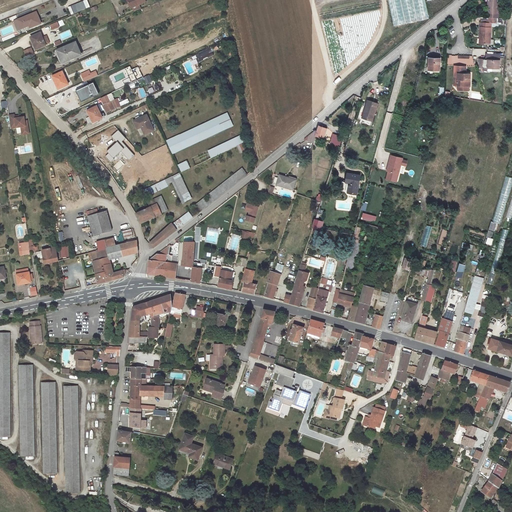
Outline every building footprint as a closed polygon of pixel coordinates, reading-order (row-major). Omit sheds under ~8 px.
[(86,0),(79,0),(66,5),(70,13),(89,5),(86,0)] [(498,20),(499,0),(488,0),(487,19),(498,20)] [(37,10),(18,18),(22,27),(30,24),(31,27),(42,22),(37,10)] [(498,20),(487,19),(487,25),(479,25),(478,38),(480,38),(479,46),(489,47),(491,25),(497,26),(498,20)] [(62,20),(50,24),(51,29),(64,25),(62,20)] [(40,30),(31,34),(36,45),(45,42),(40,30)] [(78,40),(57,49),(59,54),(61,53),(63,58),(65,57),(66,60),(83,52),(78,40)] [(31,47),(23,50),(27,58),(35,54),(31,47)] [(210,47),(200,52),(202,56),(209,52),(208,50),(211,48),(210,47)] [(94,67),(101,64),(97,54),(81,61),(84,67),(93,64),(94,67)] [(473,65),(473,55),(456,55),(456,62),(469,62),(469,65),(473,65)] [(485,63),(479,62),(478,68),(485,68),(485,71),(498,72),(498,59),(485,58),(485,63)] [(438,62),(426,61),(425,73),(437,74),(438,62)] [(452,86),(456,87),(467,88),(469,88),(470,75),(465,75),(466,68),(453,67),(452,86)] [(98,75),(96,70),(90,72),(89,69),(80,73),(84,82),(98,75)] [(61,72),(52,76),(57,89),(66,85),(61,72)] [(147,84),(152,81),(148,75),(143,78),(147,84)] [(86,85),(75,90),(80,99),(91,94),(86,85)] [(103,95),(98,98),(101,105),(100,105),(103,112),(117,106),(114,100),(109,103),(108,101),(106,102),(103,95)] [(368,100),(364,112),(366,112),(364,118),(373,120),(378,102),(368,100)] [(93,106),(85,110),(89,120),(98,116),(93,106)] [(228,113),(166,138),(171,152),(234,127),(228,113)] [(8,115),(10,128),(20,127),(21,132),(28,131),(26,120),(24,121),(23,117),(18,117),(14,118),(14,116),(14,114),(8,115)] [(146,115),(133,121),(137,129),(140,128),(144,135),(154,131),(146,115)] [(325,128),(318,126),(317,130),(315,136),(322,138),(325,128)] [(314,130),(304,138),(313,141),(315,136),(317,130),(314,130)] [(329,142),(339,146),(343,137),(333,133),(329,142)] [(238,137),(207,149),(210,157),(237,147),(239,152),(243,150),(238,137)] [(388,171),(386,178),(396,181),(402,158),(390,155),(389,161),(390,162),(388,171)] [(178,163),(180,171),(190,168),(187,160),(178,163)] [(242,168),(195,203),(201,210),(248,176),(242,168)] [(181,173),(148,186),(151,193),(174,184),(181,203),(191,199),(181,173)] [(296,178),(279,173),(276,185),(292,190),(296,178)] [(361,176),(348,173),(346,182),(349,183),(348,193),(357,194),(361,176)] [(135,213),(140,223),(161,214),(156,204),(135,213)] [(258,209),(247,206),(245,213),(249,214),(248,218),(247,218),(246,222),(253,224),(258,209)] [(103,212),(91,215),(96,234),(108,231),(103,212)] [(363,213),(361,219),(375,222),(377,216),(363,213)] [(322,222),(315,219),(313,227),(320,228),(322,222)] [(169,221),(144,237),(153,248),(176,230),(169,221)] [(426,225),(419,245),(425,247),(432,227),(426,225)] [(489,230),(485,243),(492,245),(494,239),(492,238),(494,231),(489,230)] [(136,241),(90,253),(98,284),(124,277),(123,276),(125,274),(123,271),(113,274),(110,262),(115,260),(115,258),(128,255),(130,262),(133,266),(139,259),(136,241)] [(181,265),(176,264),(175,279),(190,282),(192,263),(193,243),(183,243),(182,259),(181,259),(181,265)] [(61,258),(69,257),(69,245),(60,245),(61,258)] [(166,256),(168,246),(159,252),(159,255),(156,255),(150,260),(150,261),(149,262),(147,274),(175,279),(176,264),(171,264),(172,256),(166,256)] [(55,248),(42,250),(44,264),(50,263),(50,265),(53,264),(52,262),(58,261),(55,248)] [(491,254),(482,252),(475,277),(483,279),(491,254)] [(238,259),(237,266),(246,267),(248,260),(238,259)] [(402,267),(411,269),(413,261),(405,259),(402,267)] [(204,265),(192,263),(190,282),(199,283),(201,269),(204,269),(204,265)] [(275,270),(281,273),(284,265),(278,263),(275,270)] [(222,266),(214,265),(213,277),(219,278),(221,271),(222,266)] [(244,283),(242,292),(249,293),(254,294),(257,285),(252,284),(255,269),(247,267),(243,283),(244,283)] [(290,304),(299,306),(304,287),(302,286),(303,280),(306,279),(308,273),(304,273),(305,268),(301,267),(292,297),(290,304)] [(426,283),(430,284),(434,269),(431,269),(430,276),(428,275),(426,283)] [(221,271),(219,278),(217,287),(232,290),(233,281),(232,281),(233,275),(229,274),(229,272),(221,271)] [(18,283),(29,281),(27,272),(16,274),(18,283)] [(281,276),(271,273),(268,283),(269,284),(265,297),(274,300),(281,276)] [(465,296),(469,282),(455,277),(451,292),(465,296)] [(324,278),(322,278),(319,289),(320,289),(314,310),(323,313),(329,292),(327,291),(328,285),(325,284),(325,282),(323,281),(324,278)] [(482,284),(473,281),(473,283),(469,297),(464,312),(473,315),(482,284)] [(469,297),(473,283),(469,282),(465,296),(469,297)] [(430,284),(426,283),(421,300),(425,301),(426,301),(429,289),(430,284)] [(31,296),(37,295),(35,286),(29,288),(31,296)] [(364,286),(359,308),(368,310),(374,288),(364,286)] [(314,288),(311,298),(316,299),(318,293),(319,289),(314,288)] [(429,289),(426,301),(431,303),(434,291),(429,289)] [(387,301),(389,294),(383,292),(381,300),(387,301)] [(185,295),(175,294),(172,308),(171,308),(170,313),(174,314),(181,315),(185,295)] [(353,297),(341,294),(338,303),(351,307),(353,297)] [(170,295),(150,302),(153,313),(153,330),(149,329),(148,339),(149,339),(164,339),(166,331),(157,330),(158,319),(156,318),(156,317),(164,314),(163,310),(171,308),(171,302),(170,295)] [(408,297),(407,301),(406,305),(405,311),(403,319),(412,322),(417,304),(418,300),(414,299),(414,297),(411,296),(410,298),(408,297)] [(313,310),(316,299),(311,298),(308,308),(313,310)] [(407,301),(403,300),(398,318),(403,319),(405,311),(406,305),(407,301)] [(487,307),(488,303),(482,301),(478,316),(482,317),(484,318),(486,310),(487,307)] [(150,302),(132,308),(131,321),(138,322),(142,317),(153,313),(150,302)] [(358,308),(357,308),(352,307),(349,320),(355,322),(358,308)] [(359,308),(358,308),(355,322),(364,324),(368,310),(359,308)] [(275,312),(264,310),(250,356),(260,359),(261,355),(259,355),(264,341),(263,341),(269,324),(272,325),(275,312)] [(193,311),(191,317),(202,319),(203,313),(193,311)] [(226,316),(217,314),(214,325),(215,326),(214,330),(220,331),(221,327),(224,328),(226,316)] [(380,329),(383,317),(376,315),(373,327),(380,329)] [(444,348),(453,322),(444,318),(439,331),(440,331),(435,345),(444,348)] [(311,319),(310,320),(307,333),(321,337),(322,332),(322,330),(324,331),(325,328),(324,328),(323,328),(324,323),(311,319)] [(39,321),(30,322),(30,327),(30,336),(32,336),(32,343),(42,343),(40,326),(39,321)] [(139,327),(138,322),(131,321),(130,333),(129,346),(134,346),(134,343),(134,340),(139,340),(139,327)] [(462,321),(460,325),(460,326),(458,332),(468,335),(470,329),(467,328),(469,323),(462,321)] [(434,344),(437,332),(426,329),(426,327),(424,326),(425,323),(420,322),(415,338),(434,344)] [(303,328),(294,325),(289,340),(298,343),(303,328)] [(343,330),(334,327),(332,334),(341,337),(343,330)] [(0,433),(8,433),(6,331),(0,331),(0,433)] [(355,332),(355,333),(352,346),(349,345),(345,360),(353,363),(360,345),(362,336),(363,334),(355,332)] [(457,338),(458,338),(459,339),(454,351),(463,354),(470,336),(468,335),(458,332),(457,338)] [(374,339),(362,336),(360,345),(371,349),(374,339)] [(511,345),(496,340),(493,350),(511,356),(511,345)] [(387,343),(382,341),(379,351),(384,353),(387,343)] [(384,353),(379,351),(378,354),(377,359),(378,359),(388,362),(390,356),(393,357),(396,346),(387,343),(384,353)] [(214,345),(214,356),(210,356),(211,361),(210,366),(216,366),(216,370),(220,370),(220,362),(219,362),(219,360),(223,360),(223,356),(224,356),(224,345),(219,345),(214,345)] [(74,352),(74,357),(76,359),(77,359),(78,361),(78,365),(79,365),(79,369),(89,369),(89,365),(88,365),(88,361),(88,360),(89,354),(92,354),(92,349),(83,349),(83,351),(76,351),(74,352)] [(378,354),(379,351),(371,349),(369,357),(374,358),(375,353),(378,354)] [(403,353),(399,370),(408,373),(416,376),(418,368),(413,367),(412,368),(407,367),(410,355),(403,353)] [(430,356),(423,354),(418,368),(416,376),(415,377),(423,379),(430,356)] [(261,355),(260,359),(275,365),(277,361),(261,355)] [(388,362),(378,359),(377,362),(374,372),(369,371),(368,375),(384,380),(385,373),(388,362)] [(458,365),(445,361),(442,370),(450,373),(455,374),(458,365)] [(269,400),(265,412),(286,419),(291,407),(304,411),(311,393),(299,389),(292,387),(298,372),(276,364),(273,372),(279,374),(276,384),(284,386),(282,391),(276,389),(272,401),(269,400)] [(34,454),(31,365),(18,365),(21,455),(34,454)] [(117,376),(119,366),(105,365),(104,376),(117,376)] [(255,366),(252,375),(253,376),(251,383),(260,387),(266,370),(255,366)] [(150,368),(132,368),(129,368),(126,368),(125,372),(131,373),(131,379),(140,380),(145,380),(145,374),(150,374),(150,368)] [(399,370),(397,381),(404,383),(405,383),(408,373),(399,370)] [(450,373),(442,370),(440,377),(448,380),(450,373)] [(484,387),(489,375),(473,370),(470,380),(480,383),(475,397),(480,398),(481,394),(484,387)] [(267,371),(264,377),(270,379),(273,373),(267,371)] [(389,373),(385,373),(384,380),(368,375),(366,379),(383,383),(386,383),(389,373)] [(510,383),(489,375),(484,387),(481,394),(480,398),(476,407),(483,410),(488,398),(489,399),(494,388),(507,392),(510,383)] [(432,400),(438,379),(432,377),(425,391),(421,402),(426,404),(428,398),(432,400)] [(140,385),(140,380),(131,379),(130,404),(121,403),(120,406),(130,407),(140,408),(153,409),(153,407),(140,406),(140,396),(164,396),(164,387),(140,386),(140,385)] [(206,380),(204,387),(210,389),(209,392),(213,393),(212,397),(220,400),(224,391),(219,389),(221,385),(206,380)] [(43,474),(57,473),(54,381),(40,382),(43,474)] [(81,493),(77,386),(63,387),(67,494),(81,493)] [(393,388),(390,397),(396,399),(399,390),(393,388)] [(406,400),(413,402),(416,395),(409,393),(406,400)] [(330,405),(329,410),(332,411),(331,416),(340,417),(341,411),(339,411),(340,407),(342,407),(343,407),(344,399),(335,397),(333,406),(330,405)] [(376,407),(375,406),(372,414),(371,417),(369,417),(367,416),(364,423),(371,426),(372,423),(377,424),(381,426),(386,409),(385,409),(376,407)] [(140,408),(130,407),(129,426),(145,428),(146,420),(140,420),(140,408)] [(131,432),(117,430),(116,440),(129,442),(131,432)] [(197,460),(201,448),(191,444),(193,437),(185,433),(182,441),(185,442),(183,450),(190,453),(189,457),(197,460)] [(476,440),(465,436),(462,444),(472,447),(476,440)] [(477,465),(482,452),(473,449),(470,455),(474,457),(473,461),(475,462),(474,464),(477,465)] [(115,454),(113,474),(128,476),(130,458),(120,458),(120,455),(115,454)] [(232,458),(220,455),(217,463),(224,465),(223,466),(229,468),(232,458)] [(498,488),(506,469),(500,465),(495,477),(492,475),(489,481),(497,488),(498,488)] [(497,488),(489,481),(481,491),(490,498),(497,488)] [(374,486),(371,492),(382,497),(384,490),(374,486)] [(491,503),(500,510),(502,507),(493,500),(491,503)]
